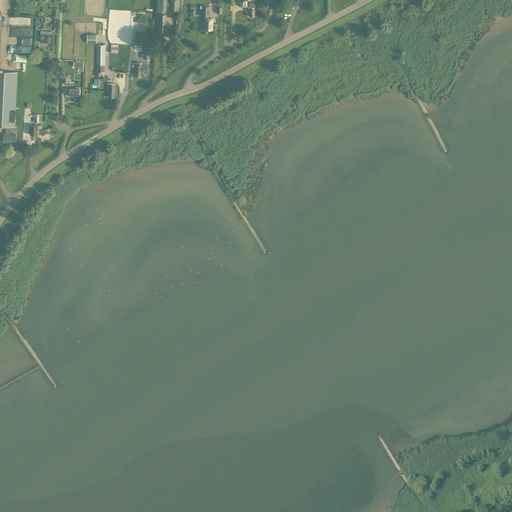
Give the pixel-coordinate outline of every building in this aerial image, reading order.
[(156,0),(156,11),(156,12),(165,12),(165,0),(156,0)] [(169,0),(169,10),(178,10),(178,0),(169,0)] [(205,16),(204,18),(203,18),(203,23),(205,23),(204,29),(212,30),(212,19),(208,18),(208,16),(209,16),(209,6),(203,6),(202,16),(205,16)] [(137,18),(137,22),(146,22),(146,19),(146,15),(139,14),(139,18),(137,18)] [(165,34),(166,14),(156,14),(156,25),(159,25),(158,34),(165,34)] [(41,34),(40,42),(44,42),(52,42),(52,34),(52,32),(50,32),(44,31),(41,31),(41,34)] [(87,43),(96,43),(96,34),(87,34),(87,43)] [(97,45),(96,65),(105,65),(105,45),(97,45)] [(142,66),(142,63),(135,62),(135,65),(134,68),(134,70),(135,71),(135,76),(141,76),(141,71),(146,71),(147,66),(142,66)] [(0,71),(0,125),(6,126),(6,134),(4,134),(3,142),(9,143),(9,142),(16,142),(16,134),(11,134),(11,131),(12,131),(13,126),(14,127),(17,72),(0,71)] [(115,97),(115,83),(107,83),(107,89),(109,89),(108,97),(115,97)]
